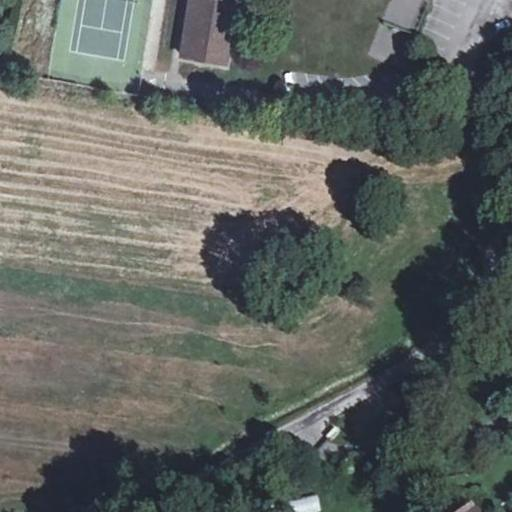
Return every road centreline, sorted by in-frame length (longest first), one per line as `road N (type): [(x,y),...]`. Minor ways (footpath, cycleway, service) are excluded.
road 1 (unclassified): [(466,318),(415,360),(204,477),(165,511)]
road 2 (unclassified): [(485,0),(464,64),(465,109),(507,230),(466,318)]
road 3 (unknown): [(360,391),(357,454),(376,511)]
